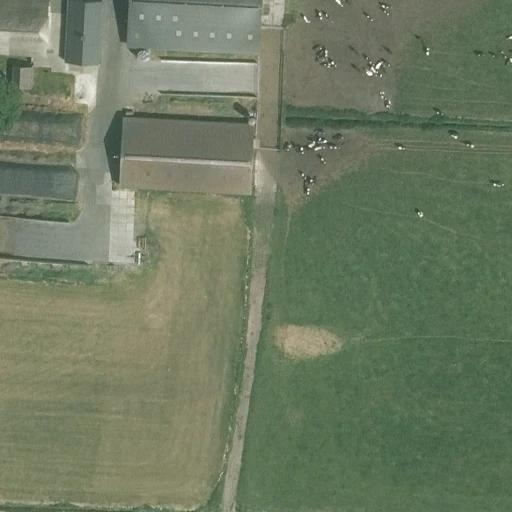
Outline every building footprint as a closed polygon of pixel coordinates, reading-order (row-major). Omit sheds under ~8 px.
[(0,0),(0,51),(45,54),(48,1),(23,0),(0,0)] [(99,64),(103,1),(90,0),(67,0),(64,62),(99,64)] [(258,52),(260,0),(129,0),(127,45),(258,52)] [(19,77),(32,79),(35,61),(22,59),(19,77)] [(123,121),(119,186),(249,193),(253,128),(123,121)] [(262,176),(259,185),(277,190),(279,180),(262,176)] [(71,228),(71,217),(0,213),(0,253),(40,256),(41,238),(55,238),(56,227),(71,228)]
